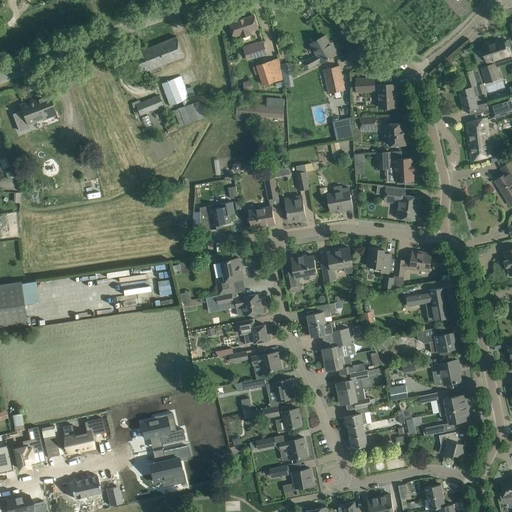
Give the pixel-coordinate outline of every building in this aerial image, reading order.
[(254,15),(230,23),(234,36),(240,34),(241,38),(252,35),(251,31),(259,28),(254,15)] [(307,60),(308,63),(310,67),(321,62),(321,63),(338,54),(334,46),(332,47),(326,35),(311,43),(317,55),(307,60)] [(159,66),(184,56),(176,36),(130,55),(138,74),(149,70),(151,74),(161,70),(159,66)] [(505,46),(503,40),(482,47),(487,62),(480,64),(486,83),(499,79),(496,68),(511,62),(511,49),(510,44),(505,46)] [(246,46),(250,59),(267,54),(263,41),(246,46)] [(459,51),(447,59),(450,63),(462,55),(459,51)] [(272,60),(257,65),(263,85),(278,81),(272,60)] [(486,93),(478,64),(472,66),(477,85),(477,86),(458,91),(463,111),(469,110),(470,114),(491,110),(489,102),(478,105),(476,96),(486,93)] [(324,69),(329,94),(345,90),(340,66),(324,69)] [(170,106),(176,103),(182,101),(184,106),(174,110),(180,126),(205,117),(191,86),(186,88),(181,76),(161,83),(170,106)] [(356,79),(357,89),(357,93),(379,92),(380,108),(397,107),(396,84),(374,85),(374,78),(356,79)] [(251,81),(243,82),(244,91),(253,90),(251,81)] [(49,94),(20,105),(27,124),(44,118),(43,115),(55,110),(49,94)] [(163,106),(159,95),(140,102),(139,100),(131,103),(133,109),(132,109),(134,115),(141,113),(142,115),(163,106)] [(511,112),(511,102),(510,97),(490,103),(493,118),(511,112)] [(236,115),(283,118),(284,99),(267,98),(267,105),(237,102),(236,115)] [(377,129),(376,117),(360,118),(361,130),(377,129)] [(466,123),(471,161),(490,156),(486,118),(466,123)] [(406,123),(396,123),(385,124),(385,131),(389,131),(390,146),(407,145),(406,123)] [(25,136),(19,139),(22,145),(28,143),(25,136)] [(389,152),(379,153),(377,153),(378,169),(390,168),(390,167),(396,166),(396,181),(414,180),(413,158),(395,159),(389,160),(389,152)] [(495,180),(501,190),(511,182),(511,157),(497,161),(505,174),(495,180)] [(296,166),(297,173),(300,190),(309,188),(305,164),(296,166)] [(289,167),(274,170),(275,177),(290,175),(289,167)] [(265,179),(269,199),(278,197),(275,177),(265,179)] [(511,182),(501,190),(511,206),(511,204),(511,182)] [(230,186),(231,198),(238,197),(237,185),(230,186)] [(328,194),(329,201),(331,211),(345,208),(345,210),(353,208),(349,188),(343,189),(342,185),(334,187),(334,193),(328,194)] [(377,194),(385,195),(385,201),(399,203),(397,217),(416,220),(418,206),(420,206),(420,197),(405,195),(405,188),(378,185),(377,194)] [(286,204),(287,211),(289,221),(297,219),(298,221),(302,220),(302,218),(306,218),(304,208),(303,200),(302,196),(293,197),(294,202),(286,204)] [(230,214),(235,213),(233,201),(220,204),(220,207),(215,208),(215,205),(207,206),(210,219),(210,220),(211,229),(219,228),(219,225),(231,223),(230,214)] [(249,211),(250,219),(252,228),(275,224),(273,214),(272,206),(249,211)] [(353,269),(352,265),(353,265),(349,248),(333,251),(334,253),(328,254),(330,262),(322,263),(323,273),(325,281),(336,279),(334,269),(344,267),(345,270),(348,274),(352,273),(353,269)] [(369,248),(368,258),(367,266),(382,267),(381,271),(389,272),(390,264),(391,254),(384,253),(384,250),(369,248)] [(395,275),(404,276),(405,269),(418,270),(419,268),(430,269),(432,253),(412,251),(411,262),(406,262),(406,260),(396,259),(395,275)] [(285,269),(289,290),(290,293),(301,291),(300,288),(301,287),(298,277),(317,273),(315,265),(313,255),(307,257),(307,255),(297,257),(297,258),(292,260),(293,267),(285,269)] [(224,276),(216,278),(217,283),(220,295),(232,292),(235,292),(233,281),(243,279),(239,258),(221,261),(223,271),(224,276)] [(384,276),(383,288),(393,289),(394,278),(384,276)] [(21,281),(0,284),(0,329),(28,325),(21,281)] [(119,288),(118,282),(97,284),(97,290),(119,288)] [(444,288),(434,289),(430,290),(431,293),(406,297),(408,306),(426,303),(429,321),(440,319),(449,317),(444,288)] [(220,295),(217,295),(218,304),(219,308),(225,307),(225,303),(234,301),(232,292),(220,295)] [(242,298),(235,299),(237,307),(239,316),(245,315),(254,313),(263,311),(262,302),(261,299),(259,299),(258,294),(248,296),(242,297),(242,298)] [(374,299),(376,313),(400,309),(398,296),(374,299)] [(138,301),(111,302),(112,313),(139,311),(138,301)] [(331,316),(330,312),(336,311),(334,303),(317,306),(318,313),(310,314),(308,317),(309,326),(326,323),(325,317),(331,316)] [(237,323),(233,323),(235,331),(241,330),(242,334),(244,334),(246,345),(271,340),(270,333),(267,334),(265,325),(256,327),(254,319),(237,322),(237,323)] [(330,329),(335,328),(334,321),(326,323),(309,326),(311,335),(314,337),(331,334),(331,333),(330,329)] [(428,329),(416,331),(418,340),(424,344),(429,343),(431,353),(446,350),(456,348),(453,332),(439,335),(437,327),(428,329)] [(207,329),(208,336),(215,335),(214,328),(207,329)] [(333,331),(334,339),(350,335),(349,328),(333,331)] [(356,353),(354,343),(352,343),(350,335),(334,339),(336,346),(324,348),(322,351),(324,360),(350,355),(349,354),(356,353)] [(232,348),(216,351),(217,356),(233,353),(232,348)] [(230,354),(231,362),(248,359),(247,351),(230,354)] [(278,352),(268,354),(260,355),(260,356),(252,357),(253,365),(261,363),(263,372),(282,368),(278,352)] [(383,366),(376,353),(371,354),(374,368),(383,366)] [(352,365),(350,355),(324,360),(326,369),(329,371),(339,369),(340,375),(350,373),(365,370),(364,363),(352,365)] [(432,371),(435,386),(444,384),(444,385),(461,381),(458,367),(460,367),(458,359),(437,363),(438,370),(432,371)] [(407,367),(415,365),(415,362),(402,365),(404,373),(408,372),(407,367)] [(362,389),(360,379),(369,377),(368,369),(365,370),(350,373),(351,379),(348,380),(338,382),(336,385),(338,394),(362,389)] [(261,379),(234,384),(239,393),(245,390),(263,386),(261,379)] [(294,397),(291,379),(274,382),(266,384),(270,402),(294,397)] [(408,398),(406,384),(389,387),(391,401),(408,398)] [(362,389),(338,394),(340,402),(343,404),(354,402),(355,408),(376,404),(375,398),(370,399),(370,397),(364,398),(362,389)] [(439,400),(437,392),(419,396),(421,403),(439,400)] [(438,407),(439,412),(468,407),(465,394),(444,398),(445,402),(441,403),(438,407)] [(279,415),(278,406),(244,413),(245,419),(264,415),(265,418),(279,415)] [(470,419),(468,407),(439,412),(440,415),(442,417),(448,415),(449,423),(470,419)] [(284,418),(277,419),(279,432),(287,430),(287,429),(292,428),(302,426),(300,414),(297,414),(296,408),(286,410),(283,411),(284,418)] [(0,411),(0,419),(9,417),(7,410),(0,411)] [(346,416),(348,427),(363,424),(371,422),(369,411),(361,413),(346,416)] [(14,414),(16,424),(24,423),(23,413),(14,414)] [(153,419),(139,422),(143,438),(157,434),(160,443),(184,437),(182,428),(170,431),(165,413),(152,416),(153,419)] [(72,424),(63,427),(67,443),(76,441),(78,449),(94,445),(93,437),(106,434),(102,417),(89,420),(85,421),(87,432),(75,434),(72,424)] [(414,418),(406,420),(407,427),(415,426),(414,418)] [(348,427),(350,438),(365,435),(363,424),(348,427)] [(445,432),(443,424),(422,428),(424,436),(430,434),(432,434),(445,432)] [(446,450),(445,455),(453,457),(454,455),(462,457),(465,445),(456,442),(456,439),(457,439),(456,432),(439,435),(441,446),(442,446),(441,449),(446,450)] [(365,435),(350,438),(352,448),(368,445),(365,435)] [(403,435),(396,437),(397,446),(405,444),(403,435)] [(276,445),(274,437),(250,442),(251,449),(258,448),(258,449),(276,445)] [(289,448),(289,449),(291,459),(308,456),(304,437),(287,441),(279,442),(281,449),(289,448)] [(17,461),(28,459),(27,456),(32,455),(30,446),(38,445),(37,441),(35,441),(34,438),(24,440),(24,444),(13,446),(14,452),(15,452),(17,461)] [(0,470),(5,470),(2,457),(10,456),(7,444),(0,445),(0,470)] [(166,463),(150,467),(154,482),(183,475),(179,460),(191,457),(188,445),(163,452),(166,463)] [(287,466),(270,469),(272,477),(288,474),(287,466)] [(310,468),(300,470),(292,472),(294,483),(283,485),(285,493),(296,490),(296,488),(313,485),(310,468)] [(126,475),(131,490),(141,488),(136,472),(126,475)] [(82,478),(70,481),(73,497),(101,491),(97,474),(82,477),(82,478)] [(511,475),(510,476),(511,480),(501,483),(503,493),(500,494),(502,502),(505,504),(511,502),(511,500),(511,475)] [(398,486),(400,495),(405,495),(407,494),(405,484),(398,486)] [(426,487),(428,498),(443,495),(441,484),(426,487)] [(118,486),(106,489),(110,505),(122,502),(118,486)] [(394,511),(391,494),(379,497),(382,511),(394,511)] [(15,499),(7,500),(9,511),(27,511),(32,511),(31,511),(46,511),(44,501),(30,504),(28,495),(21,497),(21,496),(15,498),(15,499)] [(430,509),(438,508),(438,507),(445,505),(443,495),(428,498),(430,509)] [(382,511),(379,497),(367,499),(369,511),(382,511)] [(363,511),(362,506),(356,507),(354,501),(339,505),(340,511),(363,511)]
